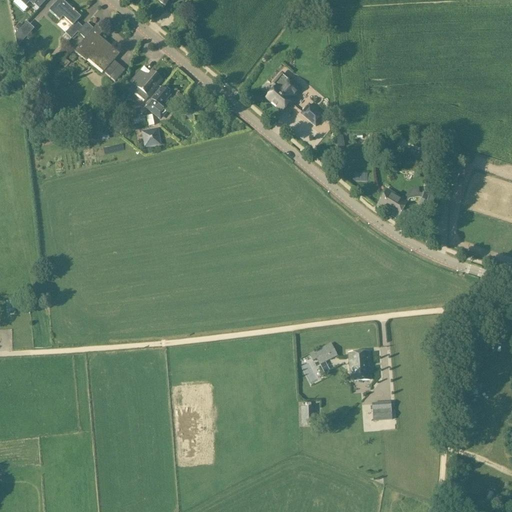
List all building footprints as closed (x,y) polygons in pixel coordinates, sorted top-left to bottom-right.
[(18,0),(25,7),(30,2),(33,5),(34,4),(38,9),(46,0),(18,0)] [(78,33),(82,28),(76,22),(80,18),(60,0),(59,0),(49,11),(60,21),(63,17),(73,26),(66,34),(71,40),(78,33)] [(14,36),(21,44),(35,30),(27,22),(14,36)] [(87,23),(82,28),(78,33),(86,40),(75,52),(86,62),(88,60),(103,73),(119,55),(99,37),(103,32),(96,27),(94,30),(87,23)] [(41,26),(21,45),(27,51),(36,42),(41,47),(51,37),(41,26)] [(119,66),(109,78),(115,83),(125,71),(119,66)] [(137,88),(138,89),(134,94),(145,102),(162,82),(151,73),(147,78),(146,77),(137,88)] [(275,89),(266,100),(281,113),(287,107),(290,103),(294,106),(297,102),(293,99),(301,89),(289,79),(288,79),(286,77),(282,74),(271,86),(275,89)] [(166,88),(164,90),(162,88),(146,108),(160,120),(169,108),(164,105),(171,96),(169,94),(170,91),(166,88)] [(309,105),(301,114),(315,127),(324,117),(309,105)] [(141,132),(144,149),(161,146),(158,129),(141,132)] [(440,179),(440,184),(445,183),(450,183),(450,179),(451,179),(451,164),(451,153),(450,149),(440,149),(440,179)] [(419,206),(420,206),(419,208),(421,209),(414,221),(424,227),(432,214),(428,212),(429,209),(433,210),(437,197),(423,192),(422,194),(419,194),(419,189),(409,190),(403,200),(387,190),(377,207),(397,220),(408,203),(409,200),(419,199),(421,199),(419,206)] [(313,362),(316,360),(319,365),(337,356),(331,344),(309,355),(313,362)] [(370,381),(368,353),(349,354),(351,382),(370,381)] [(173,388),(170,392),(175,463),(176,464),(179,466),(181,467),(211,464),(213,463),(215,460),(215,458),(209,389),(205,385),(173,388)] [(373,422),(392,421),(391,402),(372,403),(373,422)] [(313,425),(313,408),(301,408),(301,426),(313,425)]
